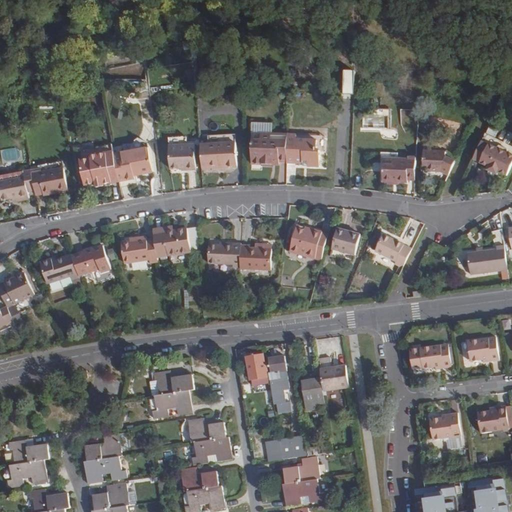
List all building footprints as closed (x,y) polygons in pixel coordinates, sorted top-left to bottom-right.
[(354,99),(355,80),(346,79),(345,99),(354,99)] [(373,108),(373,115),(362,114),(361,132),(390,132),(391,109),(373,108)] [(288,136),(288,135),(254,134),(253,164),(280,165),(280,162),(287,162),(288,136)] [(316,138),(288,136),(287,162),(287,167),(303,168),(308,168),(308,173),(319,173),(320,150),(316,150),(316,138)] [(235,140),(201,142),(203,166),(236,165),(235,140)] [(196,170),(195,142),(171,143),(172,169),(189,167),(189,170),(196,170)] [(511,160),(511,156),(482,142),(472,162),(485,168),(484,170),(498,178),(500,175),(504,177),(511,160)] [(153,172),(149,147),(114,153),(119,182),(134,180),(133,175),(153,172)] [(114,153),(113,148),(90,152),(90,155),(80,157),(85,185),(96,183),(96,187),(119,182),(114,153)] [(447,178),(455,162),(444,157),(444,153),(423,152),(422,168),(426,168),(425,175),(440,175),(447,178)] [(415,178),(416,156),(409,156),(409,160),(383,159),(382,180),(399,181),(407,181),(407,178),(415,178)] [(68,190),(64,167),(32,173),(35,189),(36,195),(43,194),(44,196),(54,194),(53,192),(68,190)] [(32,173),(31,168),(23,169),(24,175),(0,179),(0,194),(1,198),(12,196),(27,194),(27,190),(35,189),(32,173)] [(0,179),(24,175),(23,169),(0,173),(0,179)] [(290,249),(322,257),(324,248),(328,234),(322,232),(322,231),(312,228),(311,232),(296,227),(290,249)] [(157,257),(191,252),(188,229),(177,231),(166,233),(165,228),(153,230),(154,238),(157,257)] [(332,250),(354,256),(360,235),(338,229),(332,250)] [(501,229),(493,231),(495,240),(503,238),(501,229)] [(151,261),(158,260),(157,257),(154,238),(147,239),(146,235),(136,237),(136,240),(122,242),(125,262),(150,257),(151,261)] [(402,269),(412,249),(384,235),(375,252),(396,262),(395,265),(399,267),(402,269)] [(241,245),(241,242),(233,242),(233,245),(219,244),(209,244),(208,263),(232,264),(232,275),(240,276),(240,266),(241,245)] [(505,250),(504,244),(497,245),(497,248),(468,252),(470,273),(507,268),(505,250)] [(240,266),(271,268),(272,249),(258,248),(250,248),(250,246),(241,245),(240,266)] [(100,273),(110,269),(102,246),(72,256),(78,275),(99,268),(100,273)] [(72,256),(71,254),(57,259),(52,261),(51,258),(39,262),(46,282),(69,275),(71,280),(79,277),(78,275),(72,256)] [(23,272),(0,283),(0,290),(6,304),(33,293),(32,291),(23,272)] [(11,314),(6,304),(0,307),(0,324),(13,319),(11,314)] [(13,319),(14,321),(20,318),(17,311),(11,314),(13,319)] [(490,360),(490,362),(499,361),(495,337),(467,341),(470,363),(482,361),(490,360)] [(443,367),(443,369),(451,368),(448,344),(420,348),(410,350),(413,370),(423,369),(423,370),(435,368),(443,367)] [(272,380),(270,373),(269,373),(267,363),(265,363),(264,354),(247,357),(251,379),(252,379),(253,386),(272,383),(272,380)] [(284,357),(270,359),(272,372),(270,373),(272,380),(272,383),(275,404),(286,403),(283,390),(282,390),(280,379),(281,379),(280,372),(283,371),(286,371),(284,357)] [(323,380),(325,392),(350,388),(347,366),(332,368),(331,358),(320,360),(323,380)] [(158,380),(160,395),(190,390),(195,389),(193,375),(172,378),(171,370),(154,373),(155,381),(158,380)] [(323,380),(321,381),(319,381),(304,383),(302,383),(305,400),(311,399),(323,397),(326,396),(325,392),(323,380)] [(190,390),(160,395),(155,396),(157,410),(153,411),(154,418),(169,416),(168,409),(177,408),(178,415),(193,412),(190,390)] [(497,409),(489,410),(478,412),(481,433),(509,429),(505,405),(496,407),(497,409)] [(442,417),(433,419),(436,440),(462,436),(458,412),(450,413),(450,416),(442,417)] [(194,443),(227,438),(224,422),(205,425),(204,418),(188,421),(192,443),(194,443)] [(127,433),(119,434),(122,449),(130,448),(127,433)] [(85,446),(88,461),(120,457),(123,456),(122,449),(119,434),(104,436),(105,443),(85,446)] [(280,440),(283,460),(308,456),(307,449),(305,436),(280,440)] [(229,437),(227,438),(194,443),(197,457),(192,457),(193,465),(210,463),(208,456),(216,454),(217,462),(233,459),(229,437)] [(13,450),(15,465),(45,460),(51,459),(48,445),(27,448),(26,440),(14,442),(9,443),(10,450),(13,450)] [(266,442),(269,462),(283,460),(280,440),(266,442)] [(307,449),(308,456),(320,454),(319,446),(307,449)] [(216,454),(208,456),(210,463),(217,462),(216,454)] [(120,457),(88,461),(85,462),(88,484),(104,482),(103,475),(111,474),(112,480),(127,478),(126,470),(122,471),(120,457)] [(302,459),(303,466),(299,467),(284,469),(286,484),(301,482),(319,479),(321,479),(317,457),(302,459)] [(45,460),(15,465),(10,466),(13,480),(9,481),(10,488),(25,486),(23,479),(32,477),(33,485),(49,482),(45,460)] [(188,491),(219,487),(217,472),(198,474),(197,468),(182,470),(185,491),(188,491)] [(319,479),(301,482),(286,484),(283,484),(287,506),(302,504),(301,497),(309,496),(310,503),(326,500),(325,493),(321,494),(319,479)] [(501,506),(501,511),(508,511),(504,479),(416,491),(418,499),(419,511),(470,511),(501,506)] [(93,496),(96,511),(127,506),(130,506),(126,483),(111,485),(112,493),(93,496)] [(222,487),(219,487),(188,491),(190,506),(186,506),(186,511),(201,511),(201,505),(210,503),(211,511),(226,509),(222,487)] [(34,499),(35,511),(45,511),(66,509),(71,508),(69,493),(47,496),(46,489),(30,492),(31,499),(34,499)]
